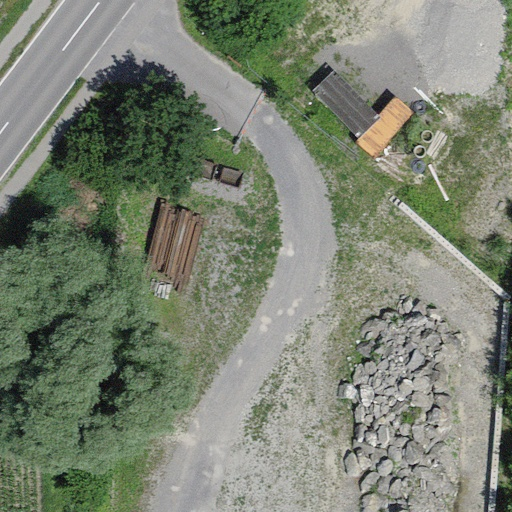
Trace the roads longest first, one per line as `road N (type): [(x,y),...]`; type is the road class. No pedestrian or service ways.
road 1 (track): [(110,10),(259,114),(299,161),(320,226),(298,282),(214,431),(185,511)]
road 2 (secondary): [(0,156),(118,0)]
